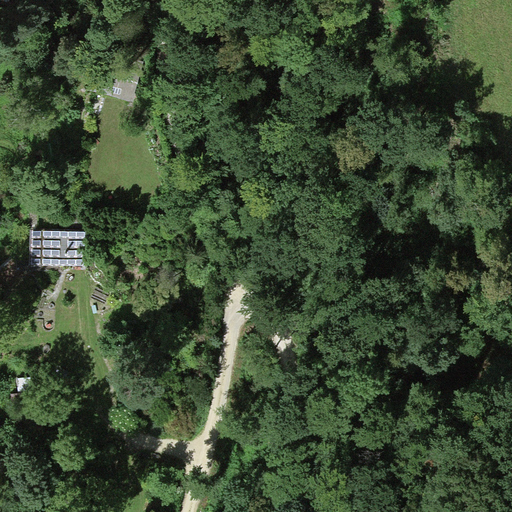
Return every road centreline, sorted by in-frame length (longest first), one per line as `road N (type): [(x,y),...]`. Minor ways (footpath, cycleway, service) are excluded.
road 1 (track): [(307,511),(301,419),(259,285),(232,245)]
road 2 (track): [(171,511),(196,374),(232,245)]
road 3 (track): [(232,245),(198,195),(172,131),(160,60),(166,0)]
